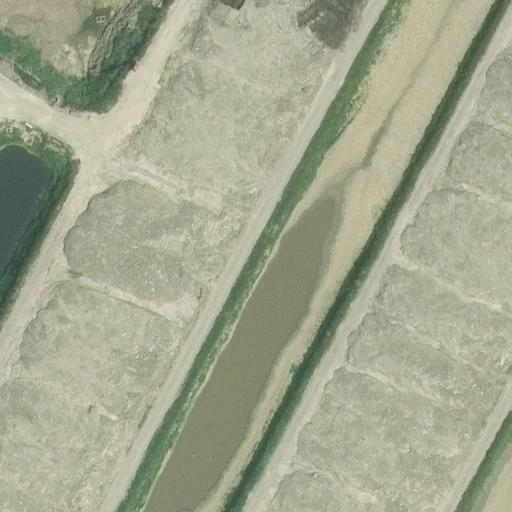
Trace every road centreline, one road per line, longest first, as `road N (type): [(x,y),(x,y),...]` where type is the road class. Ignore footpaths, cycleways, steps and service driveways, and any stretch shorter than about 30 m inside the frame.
road 1 (track): [(95,511),(379,0)]
road 2 (track): [(511,24),(256,511)]
road 3 (track): [(0,110),(107,131),(131,115),(192,0)]
road 4 (track): [(107,131),(87,187),(0,351)]
road 5 (track): [(511,386),(445,511)]
